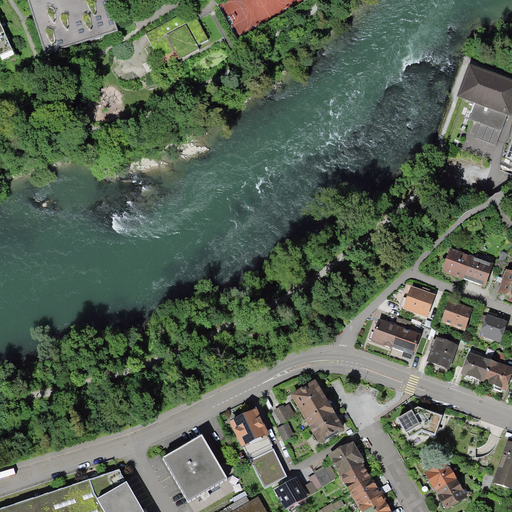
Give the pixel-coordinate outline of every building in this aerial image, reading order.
[(118,31),(108,0),(27,0),(45,54),(118,31)] [(145,35),(159,62),(174,54),(178,63),(200,51),(198,48),(208,42),(194,15),(183,20),(181,16),(145,35)] [(0,25),(0,55),(1,58),(13,52),(0,25)] [(511,79),(469,64),(458,97),(475,103),(469,120),(480,124),(475,138),(498,146),(508,116),(511,116),(511,79)] [(511,130),(510,145),(504,149),(502,168),(511,171),(511,130)] [(464,279),(472,257),(450,249),(441,273),(459,279),(463,281),(464,279)] [(472,257),(464,279),(468,281),(486,287),(494,264),(472,257)] [(511,271),(506,270),(497,294),(511,299),(511,271)] [(399,308),(427,319),(436,295),(426,292),(411,286),(407,298),(403,297),(399,308)] [(442,323),(465,331),(473,309),(463,305),(450,301),(442,323)] [(480,335),(500,342),(507,322),(495,317),(487,315),(487,316),(482,315),(480,321),(484,322),(480,335)] [(392,350),(392,348),(401,327),(379,319),(370,342),(392,350)] [(421,335),(401,327),(392,348),(413,356),(421,335)] [(430,352),(427,362),(450,370),(459,345),(436,337),(435,339),(433,338),(430,348),(429,352),(430,352)] [(461,375),(484,383),(492,361),(480,357),(469,354),(461,375)] [(511,368),(501,365),(492,361),(484,383),(506,390),(511,373),(511,368)] [(291,395),(320,444),(345,429),(316,380),(291,395)] [(284,405),(275,411),(282,423),(291,418),(284,405)] [(418,407),(396,420),(408,440),(422,432),(435,436),(443,417),(418,407)] [(230,422),(242,448),(244,447),(249,458),(273,447),(267,436),(269,435),(257,409),(230,422)] [(289,423),(278,429),(283,442),(295,436),(289,423)] [(165,458),(189,502),(228,481),(203,437),(165,458)] [(342,477),(365,464),(366,463),(354,441),(329,455),(342,477)] [(511,442),(507,441),(493,483),(511,489),(511,442)] [(249,458),(264,489),(288,478),(273,447),(249,458)] [(436,492),(458,480),(445,457),(423,468),(426,474),(425,475),(433,489),(434,488),(436,492)] [(350,492),(373,479),(365,464),(342,477),(350,492)] [(311,483),(316,491),(337,478),(330,466),(309,478),(311,483)] [(142,511),(118,471),(0,508),(0,511),(142,511)] [(296,478),(275,490),(287,510),(308,498),(296,478)] [(359,508),(384,494),(381,489),(379,490),(373,479),(350,492),(359,508)] [(458,480),(436,492),(446,510),(468,498),(458,480)] [(361,511),(390,511),(391,511),(385,500),(387,499),(384,494),(359,508),(361,511)] [(247,496),(219,511),(267,511),(258,497),(250,502),(247,496)]
